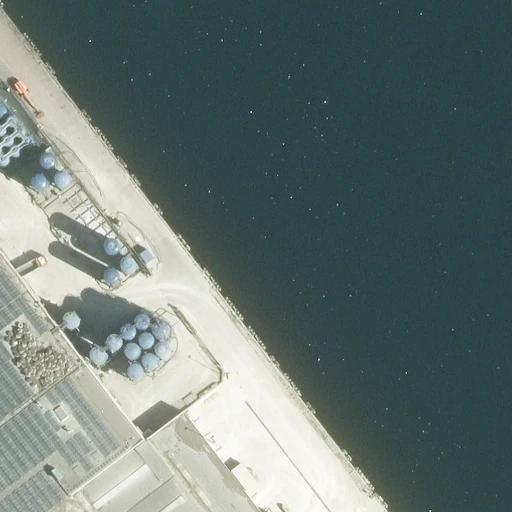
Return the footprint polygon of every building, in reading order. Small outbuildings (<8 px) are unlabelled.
[(0,119),(4,119),(8,116),(8,111),(5,107),(0,106),(0,119)] [(44,157),(43,163),(45,168),(50,170),(55,169),(58,165),(59,161),(58,157),(54,154),(48,154),(44,157)] [(62,188),(68,189),(73,186),(74,181),(73,176),(69,172),(64,172),(60,174),(58,178),(58,184),(62,188)] [(38,192),(44,193),(48,190),(50,186),(49,181),(46,177),(42,177),(38,178),(35,181),(34,187),(38,192)] [(75,207),(81,208),(85,206),(87,202),(87,197),(84,194),(80,192),(75,194),(72,197),(72,203),(75,207)] [(86,222),(91,223),(97,221),(99,215),(98,210),(94,207),(89,206),(85,208),(83,212),(83,218),(86,222)] [(98,238),(102,239),(108,238),(111,233),(110,227),(106,224),(101,223),(97,226),(95,230),(95,234),(98,238)] [(111,253),(114,255),(119,254),(122,251),(123,246),(121,242),(116,240),(111,242),(109,246),(109,250),(111,253)] [(249,511),(250,501),(224,498),(222,498),(227,470),(213,451),(197,463),(168,425),(145,442),(127,419),(77,354),(0,253),(0,511),(249,511)] [(127,273),(131,274),(136,272),(139,268),(138,263),(134,259),(130,258),(125,260),(123,265),(123,270),(127,273)] [(106,276),(107,282),(110,285),(115,287),(120,285),(123,282),(123,276),(121,271),(115,269),(110,271),(106,276)] [(209,428),(228,425),(226,411),(220,412),(218,399),(191,403),(194,420),(208,418),(209,428)]
